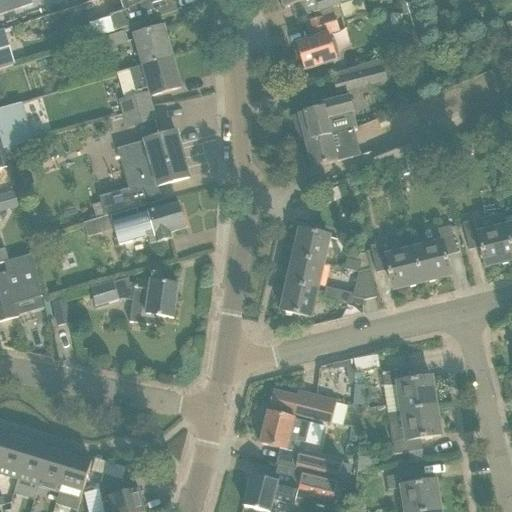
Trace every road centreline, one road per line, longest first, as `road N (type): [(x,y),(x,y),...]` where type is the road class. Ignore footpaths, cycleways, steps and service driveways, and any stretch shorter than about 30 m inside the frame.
road 1 (unclassified): [(224,363),(242,163),(229,0)]
road 2 (residential): [(224,363),(465,312)]
road 3 (residential): [(0,374),(208,421)]
road 4 (residential): [(511,511),(465,312)]
